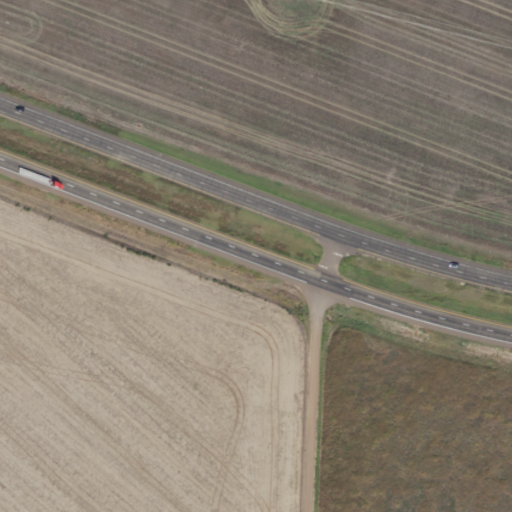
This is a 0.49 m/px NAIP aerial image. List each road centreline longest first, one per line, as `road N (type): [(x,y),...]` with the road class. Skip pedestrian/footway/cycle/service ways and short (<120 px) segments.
road 1 (trunk): [(511,287),(337,235),(0,106)]
road 2 (trunk): [(0,166),(324,287),(511,341)]
road 3 (residential): [(310,511),(318,330),(337,235)]
